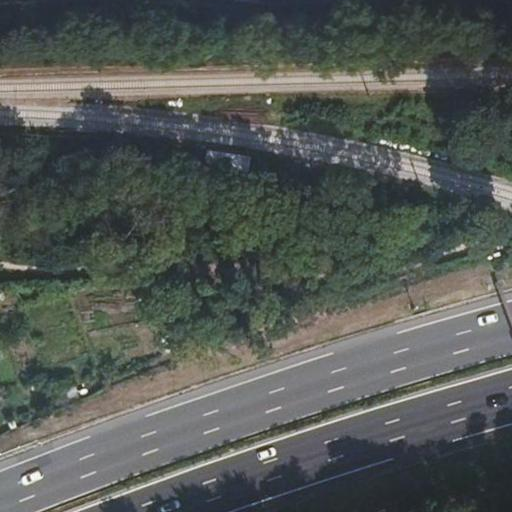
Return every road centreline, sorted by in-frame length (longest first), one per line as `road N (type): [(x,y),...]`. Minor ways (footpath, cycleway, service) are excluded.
road 1 (motorway): [(511,330),(359,372),(0,503)]
road 2 (motorway): [(163,511),(511,400)]
